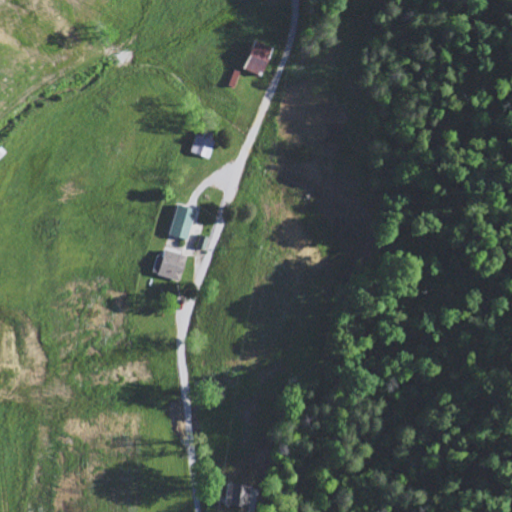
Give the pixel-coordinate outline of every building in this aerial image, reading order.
[(263,76),(276,49),(258,41),(245,68),(263,76)] [(231,84),(236,86),(241,72),(236,70),(231,84)] [(216,141),(197,134),(190,152),(209,159),(216,141)] [(169,234),(188,239),(196,210),(177,205),(169,234)] [(187,255),(165,250),(163,257),(156,255),(152,274),(182,280),(187,255)] [(227,505),(250,508),(253,486),(230,483),(227,505)]
